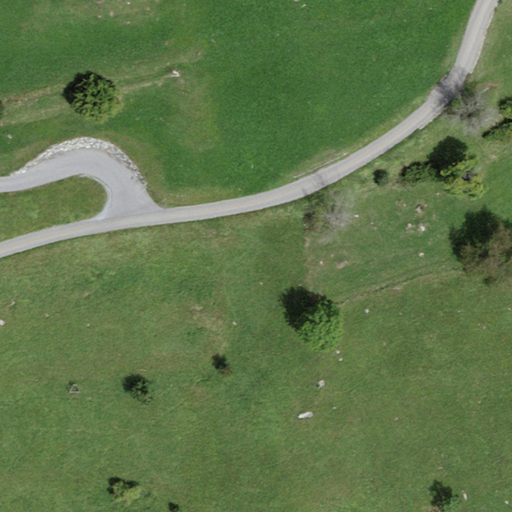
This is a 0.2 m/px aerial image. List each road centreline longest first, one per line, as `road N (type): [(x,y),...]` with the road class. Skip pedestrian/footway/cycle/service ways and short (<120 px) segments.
road 1 (unclassified): [(131,220),(253,203),(370,153),(451,89),(488,0)]
road 2 (unclassified): [(0,184),(75,163),(104,164),(122,180),(131,220)]
road 3 (unclassified): [(0,251),(131,220)]
